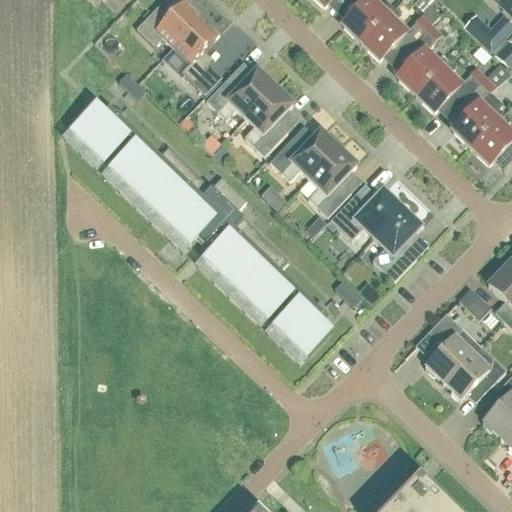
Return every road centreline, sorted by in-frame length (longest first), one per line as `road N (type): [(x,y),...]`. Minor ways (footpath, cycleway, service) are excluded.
road 1 (residential): [(69,191),(310,423)]
road 2 (residential): [(500,227),(263,0)]
road 3 (residential): [(510,511),(367,373)]
road 4 (residential): [(367,373),(500,227)]
road 5 (residential): [(226,511),(310,423)]
